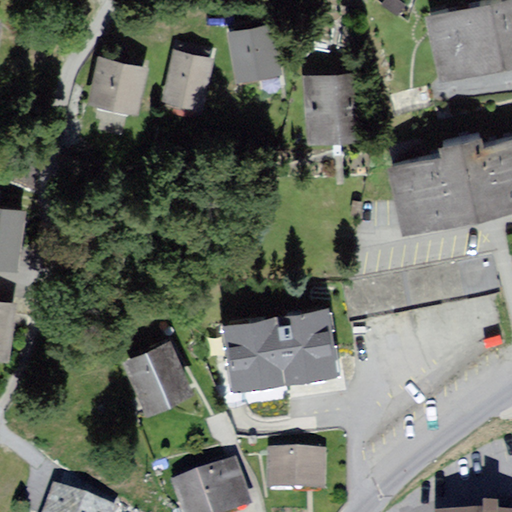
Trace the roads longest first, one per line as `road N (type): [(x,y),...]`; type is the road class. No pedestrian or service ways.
road 1 (residential): [(117,0),(73,70),(74,182),(61,259),(19,287),(0,286)]
road 2 (unclassified): [(359,511),(389,480),(511,394)]
